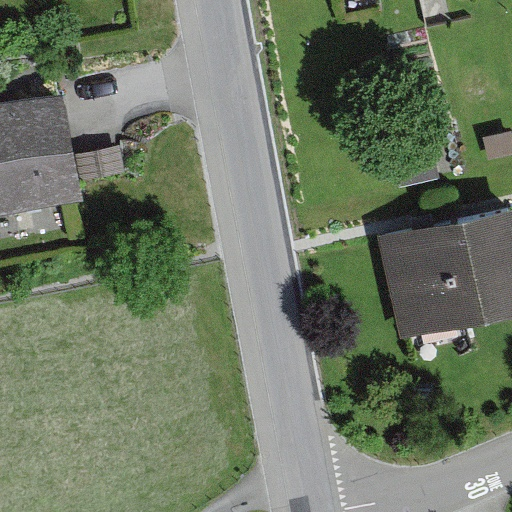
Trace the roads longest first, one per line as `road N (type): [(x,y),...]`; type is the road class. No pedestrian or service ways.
road 1 (residential): [(219,0),(315,511)]
road 2 (residential): [(332,511),(511,463)]
